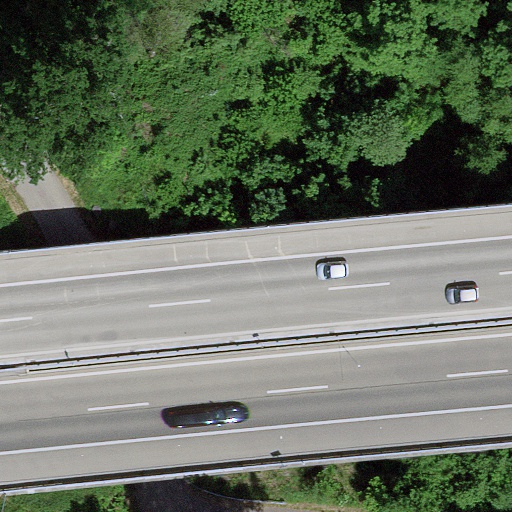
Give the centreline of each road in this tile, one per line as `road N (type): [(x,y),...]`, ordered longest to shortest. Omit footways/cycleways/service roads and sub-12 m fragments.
road 1 (motorway): [(511,271),(0,321)]
road 2 (motorway): [(0,417),(511,369)]
road 3 (unclassified): [(169,511),(67,240),(0,134)]
